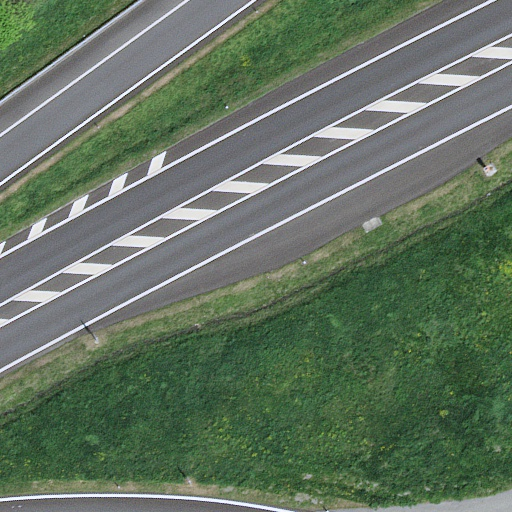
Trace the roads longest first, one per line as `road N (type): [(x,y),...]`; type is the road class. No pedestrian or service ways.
road 1 (trunk): [(511,11),(201,179),(0,306)]
road 2 (trunk): [(0,324),(511,82)]
road 3 (trunk): [(212,0),(0,155)]
